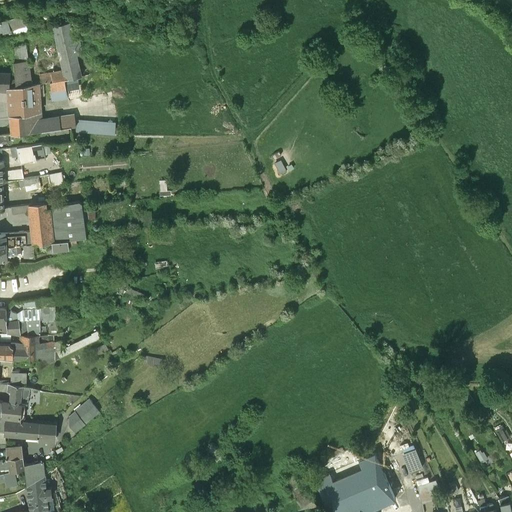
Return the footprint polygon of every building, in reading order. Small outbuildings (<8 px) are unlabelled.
[(23,13),(7,18),(11,29),(26,24),(23,13)] [(0,19),(0,29),(2,29),(3,31),(11,29),(7,18),(0,19)] [(70,21),(53,24),(62,69),(64,78),(82,75),(77,54),(83,53),(79,37),(74,38),(70,21)] [(7,91),(9,114),(42,111),(39,82),(32,83),(29,62),(26,43),(25,43),(13,48),(16,78),(10,78),(10,86),(7,87),(7,91)] [(62,69),(40,73),(41,82),(64,78),(62,69)] [(11,71),(0,71),(0,90),(7,91),(7,87),(10,86),(10,78),(11,71)] [(42,111),(9,114),(11,133),(72,125),(76,124),(75,120),(74,112),(43,116),(42,111)] [(73,130),(115,134),(116,123),(75,120),(76,124),(72,125),(73,130)] [(0,141),(9,141),(8,133),(0,133),(0,141)] [(43,141),(32,143),(35,158),(46,156),(45,152),(51,150),(49,141),(43,142),(43,141)] [(32,143),(17,145),(19,155),(21,162),(35,158),(32,143)] [(17,145),(10,146),(13,156),(19,155),(17,145)] [(281,160),(274,163),(281,175),(286,172),(285,170),(286,169),(281,160)] [(22,168),(7,170),(8,180),(20,178),(24,178),(22,168)] [(56,172),(58,183),(64,182),(62,171),(56,172)] [(58,183),(56,172),(50,173),(52,184),(58,183)] [(39,175),(24,177),(24,178),(20,178),(21,184),(25,183),(25,184),(40,180),(39,175)] [(166,180),(159,180),(160,195),(171,194),(171,189),(167,190),(166,180)] [(80,199),(46,206),(45,200),(29,202),(30,210),(32,229),(33,242),(34,242),(77,237),(82,236),(87,236),(82,201),(80,199)] [(29,202),(12,205),(13,212),(30,210),(29,202)] [(153,224),(151,211),(139,212),(141,225),(153,224)] [(6,232),(0,232),(0,250),(7,249),(7,244),(21,243),(33,242),(32,229),(6,232)] [(77,237),(47,240),(48,252),(59,251),(59,247),(77,245),(77,237)] [(33,242),(21,243),(22,254),(22,255),(25,255),(35,255),(34,242),(33,242)] [(21,243),(7,244),(7,249),(8,254),(22,254),(21,243)] [(7,249),(0,250),(0,260),(8,259),(8,254),(7,249)] [(83,285),(53,290),(53,294),(54,294),(56,319),(57,319),(58,331),(67,330),(66,323),(68,323),(68,317),(86,316),(83,285)] [(8,306),(7,306),(7,321),(19,319),(40,317),(43,317),(44,320),(48,320),(56,319),(54,294),(53,294),(23,299),(24,310),(12,312),(8,306)] [(40,317),(19,319),(20,334),(22,334),(40,333),(40,317)] [(19,319),(7,321),(8,326),(8,331),(20,334),(19,319)] [(56,319),(48,320),(49,333),(58,332),(58,331),(57,319),(56,319)] [(10,342),(0,342),(0,356),(25,358),(39,358),(39,366),(60,357),(101,336),(98,330),(92,333),(92,334),(60,350),(55,350),(54,340),(50,340),(22,340),(22,341),(11,341),(11,343),(10,342)] [(98,347),(101,354),(111,348),(107,342),(98,347)] [(26,372),(12,372),(11,383),(22,385),(27,386),(26,372)] [(11,383),(8,383),(8,391),(11,391),(10,400),(28,402),(29,387),(27,386),(22,385),(11,383)] [(0,429),(4,429),(5,434),(38,436),(38,438),(53,439),(54,422),(5,418),(5,416),(21,417),(22,402),(0,399),(0,429)] [(90,399),(69,417),(69,424),(75,431),(99,410),(90,399)] [(502,425),(495,429),(502,442),(511,437),(506,429),(505,430),(502,425)] [(22,444),(6,446),(7,447),(6,447),(7,456),(9,456),(23,453),(22,444)] [(482,453),(480,450),(475,453),(481,463),(488,459),(483,452),(482,453)] [(23,453),(9,456),(7,456),(0,456),(0,465),(9,464),(10,469),(14,468),(25,466),(24,461),(23,453)] [(43,458),(24,461),(25,466),(31,507),(24,509),(25,511),(37,511),(49,507),(47,496),(52,495),(51,485),(46,486),(43,458)] [(381,467),(336,488),(343,503),(346,511),(362,511),(395,497),(381,467)] [(10,469),(0,471),(0,478),(5,477),(7,485),(18,482),(14,468),(10,469)] [(336,488),(329,474),(315,481),(321,495),(323,494),(329,509),(343,503),(336,488)] [(436,479),(418,485),(422,501),(434,498),(431,490),(439,486),(436,479)] [(456,483),(449,486),(453,493),(459,490),(456,483)] [(307,491),(296,497),(303,506),(313,500),(307,491)] [(511,511),(508,493),(505,493),(505,495),(500,496),(503,511),(511,511)] [(494,511),(493,502),(486,503),(484,497),(477,499),(480,505),(485,504),(486,511),(494,511)]
